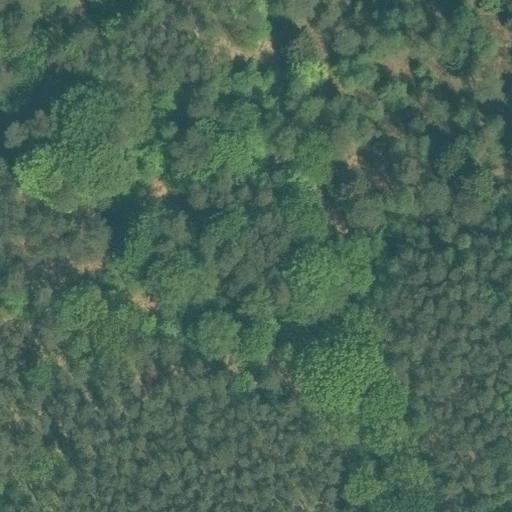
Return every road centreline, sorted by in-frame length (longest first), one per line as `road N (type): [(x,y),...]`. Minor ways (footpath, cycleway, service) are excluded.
road 1 (track): [(291,129),(384,511)]
road 2 (unknown): [(511,136),(291,129)]
road 3 (track): [(256,0),(291,129)]
